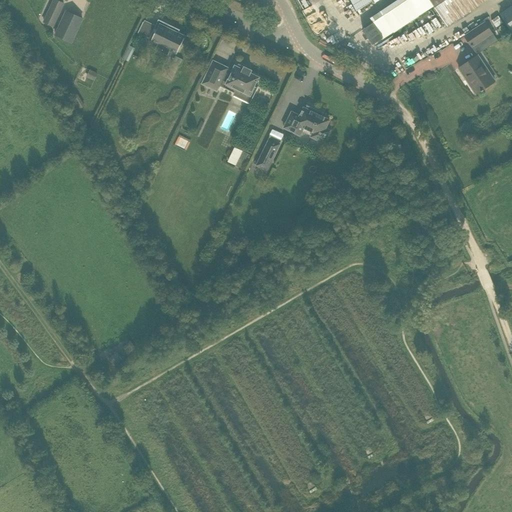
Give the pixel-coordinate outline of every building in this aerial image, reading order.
[(52,0),(42,22),(53,28),(64,3),(57,0),(52,0)] [(353,0),(360,12),(379,1),(378,0),(353,0)] [(430,0),(447,27),(487,0),(430,0)] [(55,35),(71,42),(82,19),(66,11),(55,35)] [(151,41),(157,44),(155,49),(168,54),(170,50),(176,54),(186,35),(179,31),(180,29),(159,18),(152,32),(153,32),(153,31),(155,32),(151,41)] [(485,21),(463,35),(472,48),(493,34),(485,21)] [(122,58),(129,61),(132,54),(126,51),(122,58)] [(176,55),(172,60),(179,65),(183,59),(176,55)] [(467,76),(478,92),(495,81),(478,55),(458,68),(465,77),(467,76)] [(244,95),(252,99),(258,88),(254,86),(259,77),(250,73),(252,70),(238,63),(237,66),(235,66),(232,71),(227,69),(228,68),(213,61),(202,83),(217,90),(220,83),(225,86),(224,88),(234,92),(236,88),(245,92),(244,95)] [(90,70),(87,76),(93,79),(96,73),(90,70)] [(330,119),(322,116),(324,113),(306,105),(307,106),(305,108),(303,107),(299,115),(291,111),(283,128),(300,136),(304,127),(313,131),(311,136),(314,138),(324,143),(330,130),(326,128),(330,119)] [(179,135),(175,143),(186,149),(190,141),(179,135)] [(256,165),(267,170),(280,144),(269,138),(256,165)] [(233,145),(225,161),(234,165),(242,150),(233,145)] [(236,165),(242,167),(247,152),(241,150),(236,165)] [(130,341),(122,347),(127,354),(135,347),(130,341)] [(116,352),(108,358),(113,365),(121,359),(116,352)]
